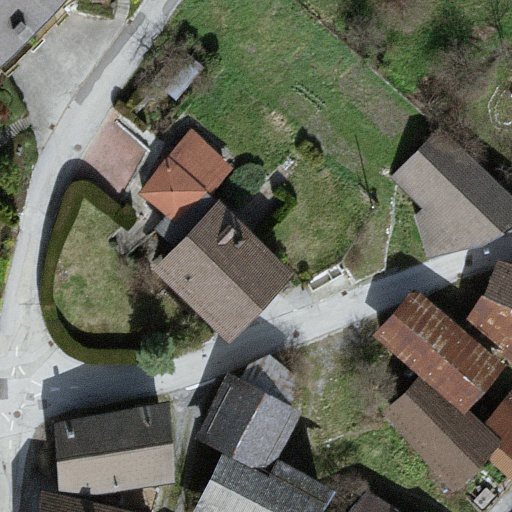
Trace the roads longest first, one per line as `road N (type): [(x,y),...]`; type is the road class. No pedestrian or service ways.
road 1 (residential): [(20,412),(318,321),(511,245)]
road 2 (residential): [(20,412),(20,289),(42,196),(60,147),(163,0)]
